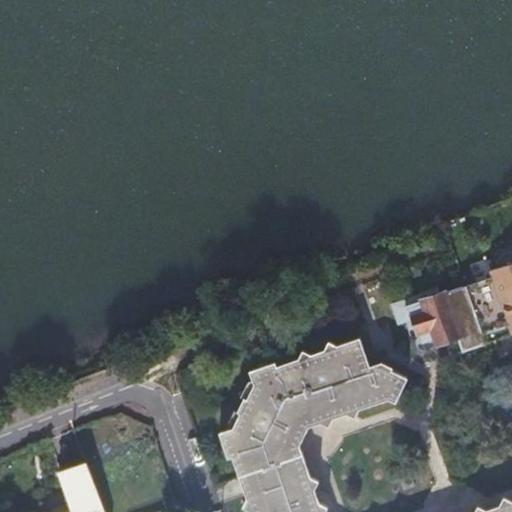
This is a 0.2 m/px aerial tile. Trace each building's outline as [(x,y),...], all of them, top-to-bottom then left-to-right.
[(463,285),(482,341),(511,332),(511,254),(510,253),(507,253),(505,253),(503,253),(502,254),(500,256),(498,257),(497,259),(496,260),(496,262),(496,264),(496,267),(496,268),(489,270),(491,277),(463,285)] [(474,345),(482,342),(482,341),(463,285),(462,285),(438,294),(437,287),(424,291),(424,293),(391,304),(397,322),(404,320),(415,350),(423,354),(434,350),(440,341),(457,335),(462,350),(474,346),(474,345)] [(511,433),(511,333),(474,346),(462,350),(496,439),(511,433)] [(511,511),(511,498),(473,511),(321,511),(297,445),(307,426),(385,398),(393,402),(405,377),(393,372),(394,369),(379,362),(367,366),(356,338),(334,346),(326,342),(321,351),(308,355),(299,350),(295,360),(274,367),(272,362),(246,371),(250,382),(251,385),(244,399),(242,398),(241,398),(235,412),(234,413),(237,414),(231,428),(227,429),(217,433),(226,459),(230,457),(235,455),(242,473),(236,475),(244,498),(240,507),(248,511),(511,511)] [(251,385),(250,382),(246,383),(239,396),(241,398),(242,398),(244,399),(251,385)] [(225,425),(227,429),(231,428),(237,414),(234,413),(235,412),(232,411),(225,425)] [(230,457),(236,475),(242,473),(235,455),(230,457)] [(86,511),(91,511),(90,511),(107,511),(88,460),(60,469),(70,500),(74,509),(64,511),(86,511)] [(64,511),(74,509),(70,500),(53,506),(54,511),(64,511)]
